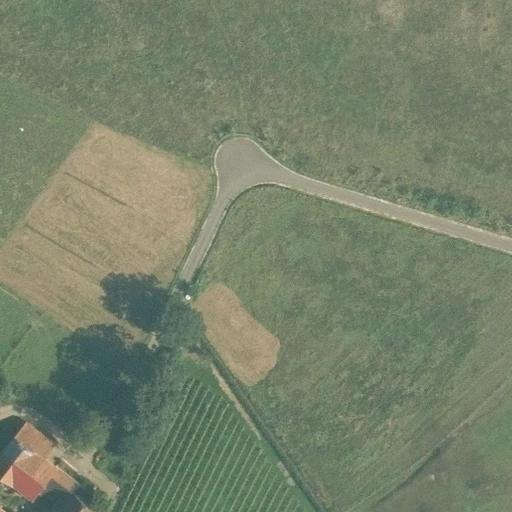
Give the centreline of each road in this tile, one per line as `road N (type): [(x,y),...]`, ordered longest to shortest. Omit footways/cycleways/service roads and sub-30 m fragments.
road 1 (residential): [(179,299),(224,196),(246,166),(511,246)]
road 2 (track): [(109,435),(179,299)]
